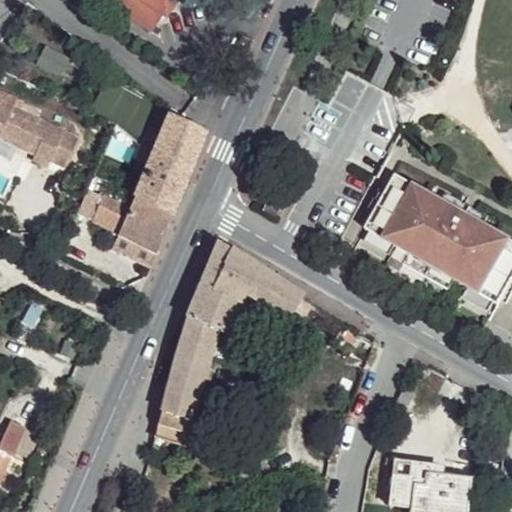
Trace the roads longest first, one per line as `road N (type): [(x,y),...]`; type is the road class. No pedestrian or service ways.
road 1 (primary): [(204,204),(69,511)]
road 2 (residential): [(412,330),(204,204)]
road 3 (residential): [(38,0),(189,106),(238,129)]
road 4 (residential): [(344,511),(353,462),(412,330)]
road 5 (primary): [(297,0),(238,129)]
